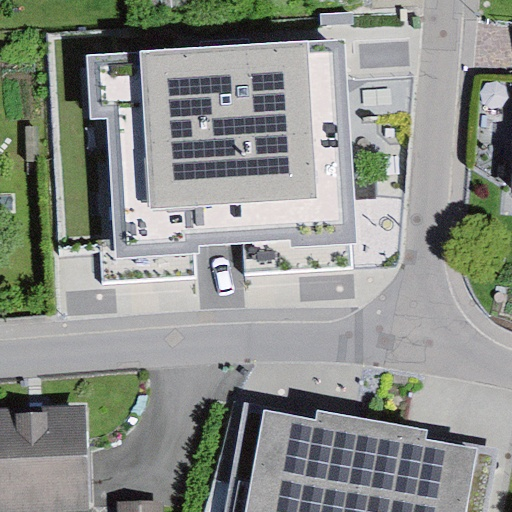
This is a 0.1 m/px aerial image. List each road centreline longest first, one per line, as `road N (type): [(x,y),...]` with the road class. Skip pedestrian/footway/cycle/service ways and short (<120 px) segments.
road 1 (residential): [(417,350),(272,341),(0,359)]
road 2 (residential): [(417,350),(443,0)]
